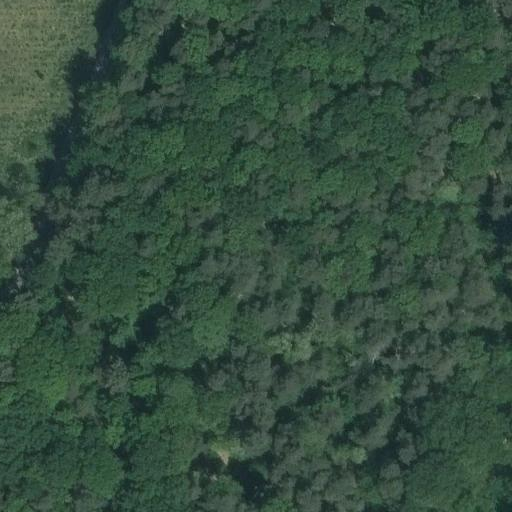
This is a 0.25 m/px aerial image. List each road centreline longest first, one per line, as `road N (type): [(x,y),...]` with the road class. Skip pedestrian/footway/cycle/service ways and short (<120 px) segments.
road 1 (tertiary): [(0,348),(135,0)]
road 2 (track): [(364,511),(479,244),(511,285)]
